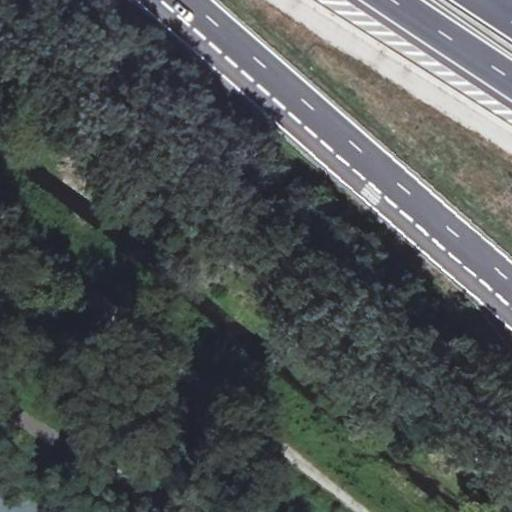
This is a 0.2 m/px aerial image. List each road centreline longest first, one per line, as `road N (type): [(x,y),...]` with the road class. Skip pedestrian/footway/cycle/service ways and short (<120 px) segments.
road 1 (track): [(511,496),(445,449),(0,63)]
road 2 (track): [(0,223),(365,511)]
road 3 (trunk): [(185,0),(511,287)]
road 4 (motorway): [(386,0),(511,83)]
